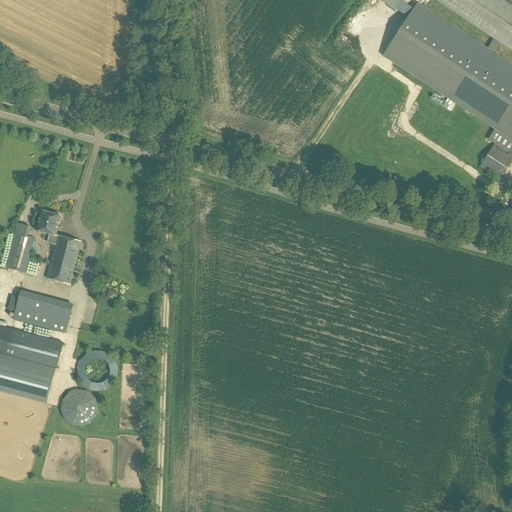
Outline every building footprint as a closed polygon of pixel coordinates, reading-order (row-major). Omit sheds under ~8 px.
[(378,0),(395,11),(401,0),(431,0),(511,52),(511,66),(417,4),(383,57),(494,130),(488,140),(494,144),(479,167),(500,181),(511,162),(511,8),(499,0),(378,0)] [(70,285),(82,242),(56,235),(61,217),(42,211),(36,231),(50,235),(47,243),(55,245),(46,279),(70,285)] [(15,233),(6,269),(26,274),(35,238),(27,236),(29,229),(17,226),(15,233)] [(74,305),(21,291),(13,320),(23,323),(47,329),(66,334),(74,305)] [(57,370),(64,343),(0,326),(0,354),(55,369),(57,370)] [(55,369),(0,354),(0,391),(46,403),(55,370),(55,369)]
